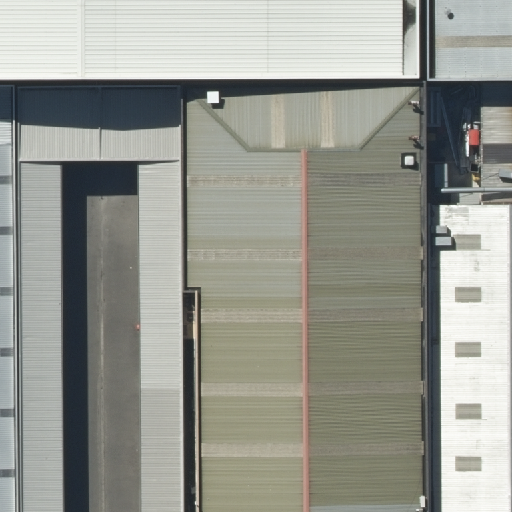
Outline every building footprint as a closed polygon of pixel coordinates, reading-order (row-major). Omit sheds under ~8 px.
[(0,0),(0,80),(420,78),(419,0),(0,0)] [(511,0),(431,0),(432,71),(511,70),(511,0)] [(206,511),(420,511),(419,96),(190,98),(191,297),(206,297),(206,511)] [(16,511),(11,98),(0,98),(0,511),(16,511)] [(184,511),(182,99),(18,101),(21,511),(65,511),(64,179),(139,178),(142,511),(184,511)] [(427,511),(511,511),(511,224),(426,224),(427,511)]
